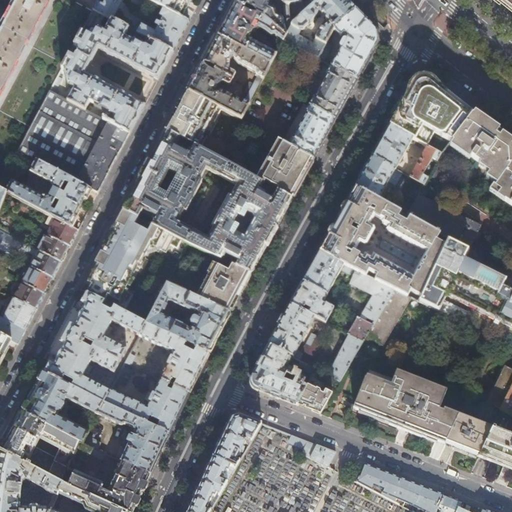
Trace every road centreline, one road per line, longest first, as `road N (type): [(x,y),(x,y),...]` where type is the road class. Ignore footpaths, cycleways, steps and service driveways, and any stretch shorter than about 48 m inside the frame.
road 1 (residential): [(216,0),(0,408)]
road 2 (residential): [(217,390),(417,27)]
road 3 (residential): [(217,390),(511,504)]
road 4 (residential): [(164,511),(217,390)]
road 5 (primary): [(417,27),(511,101)]
